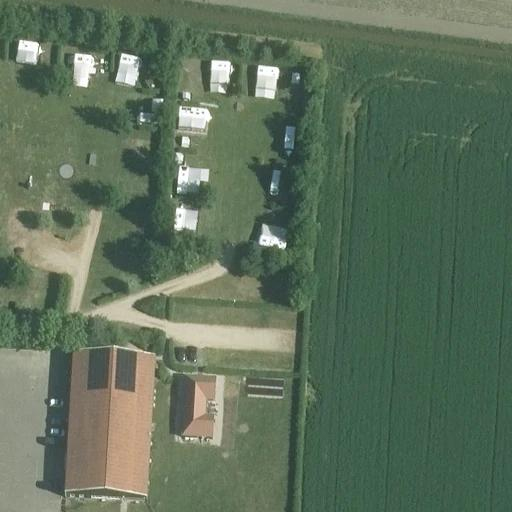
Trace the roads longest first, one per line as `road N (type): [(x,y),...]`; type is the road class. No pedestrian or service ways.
road 1 (track): [(25,365),(111,310),(227,266)]
road 2 (track): [(111,310),(173,333),(292,343)]
